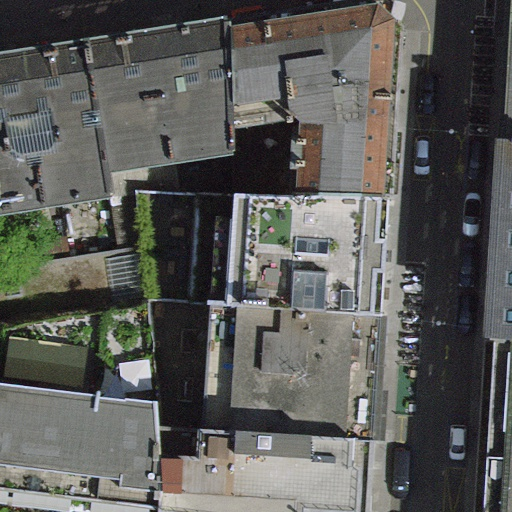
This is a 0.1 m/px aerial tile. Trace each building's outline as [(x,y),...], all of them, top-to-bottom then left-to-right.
[(372,3),(233,25),(236,127),(299,115),(306,122),(298,129),(295,197),(387,199),(398,28),(372,3)] [(233,25),(89,47),(108,173),(177,162),(237,152),(236,127),(233,25)] [(0,61),(0,212),(112,196),(108,173),(89,47),(0,61)] [(492,340),(497,341),(511,342),(511,142),(506,142),(492,340)] [(182,193),(177,162),(108,173),(112,196),(138,191),(182,193)] [(138,191),(112,196),(121,251),(143,248),(138,191)] [(229,306),(237,196),(182,193),(138,191),(143,248),(148,301),(213,305),(229,306)] [(380,316),(387,199),(295,197),(237,196),(229,306),(380,316)] [(0,323),(148,301),(143,248),(121,251),(0,270),(0,323)] [(0,378),(158,398),(148,301),(0,323),(0,378)] [(213,305),(148,301),(158,398),(162,427),(204,430),(213,305)] [(372,441),(380,316),(229,306),(213,305),(204,430),(372,441)] [(511,511),(511,342),(497,341),(486,511),(511,511)] [(162,427),(158,398),(0,378),(0,511),(161,511),(165,485),(162,427)] [(367,511),(372,441),(204,430),(162,427),(165,485),(161,511),(367,511)]
